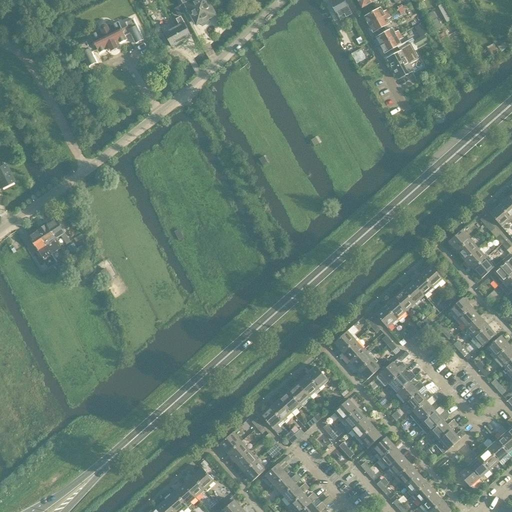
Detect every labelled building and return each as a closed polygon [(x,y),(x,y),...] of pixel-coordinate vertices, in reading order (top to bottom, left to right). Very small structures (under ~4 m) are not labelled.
[(200,23),(201,25),(202,26),(203,26),(204,26),(205,26),(205,25),(206,25),(206,24),(206,23),(206,22),(204,20),(214,15),(206,0),(195,0),(186,5),(197,24),(200,23)] [(346,17),(351,14),(343,0),(328,0),(338,18),(345,14),(346,17)] [(357,0),(362,8),(376,0),(357,0)] [(443,4),(438,7),(447,23),(452,20),(443,4)] [(178,16),(183,14),(179,6),(174,9),(178,16)] [(364,17),(369,25),(389,14),(387,10),(383,12),(381,8),(364,17)] [(437,19),(433,12),(428,14),(432,22),(437,19)] [(391,18),(389,14),(369,25),(373,33),(390,24),(387,20),(391,18)] [(174,28),(182,43),(188,39),(187,38),(191,36),(181,17),(177,20),(180,25),(174,28)] [(99,54),(120,44),(127,40),(125,37),(131,34),(136,44),(143,40),(133,19),(126,23),(127,27),(122,29),(118,22),(108,27),(107,26),(106,25),(104,25),(103,26),(101,27),(101,28),(100,30),(101,31),(91,36),(94,43),(88,46),(87,42),(79,46),(89,67),(97,63),(92,53),(98,50),(99,54)] [(170,21),(160,26),(171,47),(175,45),(176,46),(182,43),(174,28),(170,21)] [(376,38),(380,46),(401,35),(399,31),(395,33),(393,29),(376,38)] [(401,35),(380,46),(385,54),(401,45),(399,41),(403,38),(401,35)] [(410,43),(399,49),(401,52),(387,59),(399,79),(412,72),(408,65),(419,59),(413,49),(428,41),(425,36),(410,44),(410,43)] [(501,39),(495,43),(501,52),(507,48),(501,39)] [(498,53),(493,45),(487,48),(492,56),(498,53)] [(357,64),(367,58),(362,49),(351,54),(357,64)] [(437,74),(424,81),(426,85),(439,78),(437,74)] [(0,189),(14,182),(5,164),(0,167),(0,189)] [(511,201),(508,197),(499,205),(511,219),(511,218),(511,201)] [(511,219),(499,205),(490,214),(502,227),(511,219)] [(480,220),(485,226),(490,223),(484,217),(480,220)] [(56,220),(46,226),(51,233),(53,232),(57,239),(61,236),(67,245),(70,242),(65,234),(56,220)] [(490,223),(485,226),(491,232),(495,229),(490,223)] [(41,239),(52,254),(61,248),(56,239),(57,239),(53,232),(51,233),(46,226),(39,231),(44,238),(41,239)] [(448,242),(457,252),(470,240),(462,230),(448,242)] [(44,259),(52,254),(41,239),(44,238),(39,231),(29,237),(38,251),(44,259)] [(496,239),(501,245),(506,241),(500,235),(496,239)] [(478,249),(470,240),(457,252),(465,261),(478,249)] [(506,241),(501,245),(507,251),(511,247),(506,241)] [(74,244),(69,248),(72,252),(77,249),(74,244)] [(86,244),(79,248),(82,253),(89,249),(86,244)] [(473,270),(486,258),(478,249),(465,261),(473,270)] [(486,258),(473,270),(481,280),(495,268),(490,262),(492,261),(488,256),(486,258)] [(494,273),(490,277),(499,287),(511,274),(511,266),(511,267),(507,262),(494,273)] [(421,274),(433,288),(443,279),(431,266),(421,274)] [(433,288),(421,274),(412,282),(424,296),(433,288)] [(511,274),(499,287),(507,296),(511,293),(511,291),(511,274)] [(424,296),(412,282),(403,290),(415,304),(424,296)] [(394,298),(406,312),(415,304),(403,290),(394,298)] [(451,296),(446,301),(449,305),(455,300),(451,296)] [(385,307),(397,320),(406,312),(394,298),(385,307)] [(458,320),(471,308),(463,298),(449,310),(458,320)] [(443,311),(449,305),(446,301),(440,307),(443,311)] [(397,320),(385,307),(375,315),(387,328),(397,320)] [(458,320),(466,329),(479,317),(471,308),(458,320)] [(433,312),(427,318),(431,322),(437,316),(433,312)] [(466,329),(474,338),(488,326),(479,317),(466,329)] [(366,321),(371,327),(375,324),(370,318),(366,321)] [(425,327),(431,322),(427,318),(421,323),(425,327)] [(375,324),(371,327),(376,333),(381,330),(375,324)] [(437,327),(442,333),(447,329),(441,324),(437,327)] [(496,335),(488,326),(474,338),(482,347),(496,335)] [(415,328),(409,334),(413,338),(419,333),(415,328)] [(452,335),(447,329),(442,333),(448,339),(452,335)] [(334,343),(342,353),(356,341),(347,331),(334,343)] [(407,343),(413,338),(409,334),(403,339),(407,343)] [(382,340),(387,346),(391,342),(386,336),(382,340)] [(487,348),(495,358),(509,346),(501,336),(487,348)] [(364,350),(356,341),(342,353),(350,362),(364,350)] [(391,342),(387,346),(393,352),(397,348),(391,342)] [(453,345),(459,351),(463,348),(458,342),(453,345)] [(511,359),(511,349),(509,346),(495,358),(504,367),(511,359)] [(468,354),(463,348),(459,351),(464,357),(468,354)] [(359,371),(372,359),(364,350),(350,362),(359,371)] [(402,354),(401,356),(404,359),(409,355),(406,351),(402,354)] [(372,359),(359,371),(367,380),(380,368),(386,363),(378,354),(372,359)] [(475,365),(480,371),(484,368),(479,362),(475,365)] [(385,387),(388,384),(402,372),(407,368),(403,363),(397,368),(393,363),(380,374),(376,377),(385,387)] [(307,375),(319,389),(328,381),(316,367),(307,375)] [(490,374),(484,368),(480,371),(486,377),(490,374)] [(388,384),(397,394),(410,382),(415,377),(411,373),(406,377),(402,372),(388,384)] [(319,389),(307,375),(298,383),(310,397),(319,389)] [(491,383),(497,389),(501,386),(495,380),(491,383)] [(405,403),(418,391),(424,387),(420,382),(414,387),(410,382),(397,394),(405,403)] [(310,397),(298,383),(289,392),(301,405),(310,397)] [(506,392),(501,386),(497,389),(502,395),(506,392)] [(413,413),(427,401),(432,396),(428,392),(423,396),(418,391),(405,403),(413,413)] [(301,405),(289,392),(280,400),(292,413),(301,405)] [(337,397),(331,402),(335,407),(341,401),(337,397)] [(335,412),(343,421),(357,409),(349,399),(335,412)] [(270,408),(282,421),(292,413),(280,400),(270,408)] [(410,416),(418,425),(435,411),(440,406),(436,401),(431,406),(427,401),(413,413),(410,416)] [(329,412),(335,407),(331,402),(325,408),(329,412)] [(282,421),(270,408),(261,416),(273,430),(282,421)] [(365,418),(357,409),(343,421),(351,430),(365,418)] [(430,432),(443,420),(449,416),(445,411),(439,416),(435,411),(418,425),(427,435),(430,432)] [(397,412),(392,416),(396,420),(401,416),(397,412)] [(319,413),(313,418),(317,423),(323,418),(319,413)] [(311,428),(317,423),(313,418),(307,424),(311,428)] [(373,427),(365,418),(351,430),(360,439),(373,427)] [(252,423),(257,429),(261,425),(256,419),(252,423)] [(430,432),(439,441),(452,430),(457,425),(453,420),(448,425),(443,420),(430,432)] [(266,431),(261,425),(257,429),(262,435),(266,431)] [(323,428),(328,434),(332,431),(327,425),(323,428)] [(373,427),(360,439),(368,449),(381,436),(373,427)] [(502,436),(497,441),(509,454),(511,450),(511,438),(506,432),(502,427),(497,431),(502,436)] [(301,429),(294,435),(298,439),(304,434),(301,429)] [(456,435),(452,430),(439,441),(435,445),(444,454),(460,439),(466,434),(465,434),(461,430),(456,435)] [(338,437),(332,431),(328,434),(334,440),(338,437)] [(228,454),(242,442),(233,433),(220,445),(228,454)] [(298,439),(294,435),(288,440),(292,444),(298,439)] [(509,454),(497,441),(492,435),(488,439),(492,445),(487,449),(499,462),(509,454)] [(268,441),(273,447),(277,443),(272,437),(268,441)] [(381,459),(395,447),(386,437),(373,450),(381,459)] [(228,454),(236,463),(250,451),(242,442),(228,454)] [(277,443),(273,447),(278,453),(282,449),(277,443)] [(339,447),(344,453),(349,449),(343,443),(339,447)] [(483,453),(478,457),(489,471),(499,462),(487,449),(483,444),(478,448),(483,453)] [(403,456),(395,447),(381,459),(389,468),(403,456)] [(354,455),(349,449),(344,453),(350,459),(354,455)] [(236,463),(244,472),(258,460),(250,451),(236,463)] [(473,461),(468,466),(480,479),(489,471),(478,457),(473,452),(469,456),(473,461)] [(397,477),(411,465),(403,456),(389,468),(397,477)] [(266,470),(258,460),(244,472),(252,482),(266,470)] [(470,488),(480,479),(468,466),(464,461),(459,465),(464,470),(459,474),(470,488)] [(361,466),(366,472),(370,469),(365,463),(361,466)] [(265,476),(274,486),(287,474),(292,469),(288,465),(283,469),(278,464),(265,476)] [(419,474),(411,465),(397,477),(405,486),(419,474)] [(193,476),(205,490),(214,482),(202,468),(193,476)] [(375,475),(370,469),(366,472),(371,478),(375,475)] [(291,479),(287,474),(274,486),(282,495),(295,483),(300,479),(296,474),(291,479)] [(413,496),(427,484),(419,474),(405,486),(413,496)] [(205,490),(193,476),(184,484),(196,498),(205,490)] [(377,485),(382,491),(386,487),(381,481),(377,485)] [(300,488),(295,483),(282,495),(290,505),(304,493),(309,488),(305,484),(300,488)] [(175,492),(187,506),(196,498),(184,484),(175,492)] [(435,493),(427,484),(413,496),(421,505),(435,493)] [(391,493),(386,487),(382,491),(387,497),(391,493)] [(165,501),(175,511),(179,511),(187,506),(175,492),(165,501)] [(296,511),(301,511),(312,503),(317,498),(313,493),(308,498),(304,493),(290,505),(296,511)] [(431,511),(443,502),(435,493),(421,505),(427,511),(431,511)] [(223,498),(217,504),(220,508),(226,503),(223,498)] [(393,503),(398,509),(402,505),(397,499),(393,503)] [(156,509),(159,511),(175,511),(165,501),(156,509)] [(221,511),(240,511),(242,510),(234,501),(221,511)] [(443,502),(431,511),(450,511),(451,511),(443,502)] [(301,511),(320,511),(326,507),(322,503),(316,507),(312,503),(301,511)]
